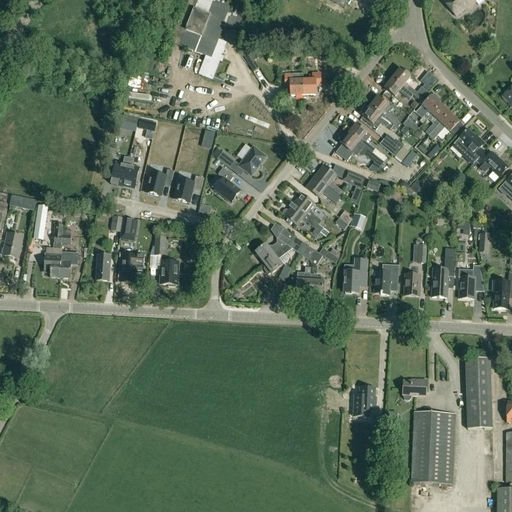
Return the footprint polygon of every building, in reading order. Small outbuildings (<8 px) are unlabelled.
[(171,41),(209,56),(201,76),(212,80),(214,75),(226,44),(216,40),(221,28),(225,16),(245,19),(247,8),(229,0),(186,0),(186,2),(171,41)] [(331,0),(330,1),(345,10),(351,0),(331,0)] [(446,0),(443,3),(456,18),(466,9),(467,11),(475,4),(474,2),(476,0),(446,0)] [(338,67),(342,60),(332,54),(324,52),(323,60),(338,67)] [(423,82),(430,77),(419,64),(412,69),(423,82)] [(400,70),(392,80),(403,88),(411,78),(400,70)] [(319,72),(308,73),(308,80),(301,80),(302,95),(314,95),(314,86),(320,86),(319,72)] [(294,74),(294,75),(291,75),(291,73),(284,73),(284,86),(285,96),(302,95),(301,80),(301,73),(294,74)] [(395,98),(399,93),(409,101),(413,96),(406,91),(403,88),(392,80),(384,89),(395,98)] [(406,91),(413,96),(414,97),(417,94),(409,87),(406,91)] [(511,87),(502,98),(510,105),(510,104),(511,106),(511,87)] [(421,89),(417,94),(414,97),(421,102),(428,94),(421,89)] [(388,106),(378,97),(370,107),(397,129),(401,125),(398,122),(399,121),(389,113),(393,108),(389,105),(388,106)] [(427,120),(431,116),(441,106),(431,97),(422,108),(427,112),(424,115),(424,116),(419,121),(423,125),(427,120)] [(142,107),(142,98),(129,98),(129,106),(142,107)] [(347,103),(339,107),(344,116),(352,112),(347,103)] [(450,115),(441,106),(431,116),(427,120),(433,125),(425,134),(429,137),(441,124),(450,115)] [(162,117),(165,109),(160,107),(157,115),(162,117)] [(397,129),(370,107),(362,117),(373,125),(373,126),(377,129),(381,124),(386,128),(387,128),(394,134),(398,129),(397,129)] [(441,124),(429,137),(433,141),(445,128),(450,133),(459,123),(450,115),(441,124)] [(136,132),(138,120),(124,116),(121,128),(136,132)] [(407,129),(412,124),(408,120),(403,125),(407,129)] [(138,129),(146,131),(154,133),(156,124),(141,121),(138,129)] [(354,128),(348,135),(370,152),(372,154),(375,150),(366,143),(371,137),(367,133),(356,125),(354,128)] [(422,135),(418,130),(414,135),(418,139),(422,135)] [(453,146),(469,161),(472,157),(477,162),(484,153),(480,149),(484,145),(467,130),(453,146)] [(202,148),(211,150),(214,135),(206,133),(202,148)] [(366,157),(370,152),(348,135),(340,145),(351,153),(355,148),(366,157)] [(403,148),(388,136),(384,141),(399,153),(403,148)] [(384,141),(380,145),(395,158),(399,153),(384,141)] [(431,160),(440,150),(434,144),(425,155),(431,160)] [(252,177),(257,170),(257,171),(261,166),(266,159),(266,158),(254,149),(253,148),(253,149),(239,167),(238,168),(239,168),(251,177),(251,178),(252,177)] [(236,164),(222,153),(217,160),(230,171),(236,164)] [(489,157),(484,153),(477,162),(481,166),(484,163),(493,171),(492,172),(499,179),(508,169),(492,154),(489,157)] [(124,158),(122,166),(116,164),(111,186),(118,187),(118,186),(123,187),(129,159),(124,158)] [(384,163),(378,158),(374,163),(369,170),(376,174),(384,163)] [(129,159),(123,187),(134,190),(139,169),(132,167),(134,161),(129,159)] [(323,167),(314,178),(328,188),(336,177),(323,167)] [(223,169),(218,175),(223,180),(214,191),(231,204),(240,192),(229,184),(234,178),(223,169)] [(164,188),(165,184),(171,185),(174,172),(168,171),(166,177),(151,173),(146,194),(161,197),(164,188)] [(347,172),(342,182),(355,187),(361,190),(365,179),(347,172)] [(174,200),(189,204),(193,190),(201,192),(204,179),(196,177),(194,183),(179,180),(174,200)] [(328,188),(314,178),(306,189),(319,199),(323,194),(328,199),(330,196),(338,202),(341,198),(333,192),(328,188)] [(398,187),(403,191),(408,186),(403,181),(398,187)] [(378,193),(380,186),(369,182),(366,189),(378,193)] [(355,204),(361,190),(355,187),(349,202),(355,204)] [(333,192),(341,198),(344,194),(336,188),(333,192)] [(301,195),(292,206),(306,216),(314,205),(301,195)] [(38,206),(33,240),(43,241),(48,207),(38,206)] [(284,217),(297,228),(306,216),(292,206),(284,217)] [(351,221),(343,215),(340,219),(348,225),(351,221)] [(314,216),(311,220),(319,226),(322,222),(314,216)] [(354,217),(350,227),(361,231),(364,221),(354,217)] [(121,233),(123,220),(113,219),(111,232),(121,233)] [(336,224),(344,230),(348,225),(340,219),(336,224)] [(308,224),(315,230),(320,234),(324,230),(319,226),(311,220),(308,224)] [(138,223),(123,221),(121,233),(120,241),(134,243),(138,223)] [(62,229),(62,245),(76,246),(77,226),(68,225),(68,230),(62,229)] [(55,226),(53,249),(61,250),(62,246),(62,245),(63,227),(55,226)] [(277,240),(287,247),(293,237),(283,230),(277,240)] [(2,257),(18,260),(22,238),(7,235),(2,257)] [(490,236),(480,236),(479,254),(489,254),(490,236)] [(154,257),(165,257),(165,238),(154,237),(154,257)] [(305,245),(293,237),(287,247),(299,255),(305,245)] [(255,253),(263,264),(286,247),(277,241),(268,248),(266,245),(255,253)] [(305,245),(299,255),(307,260),(308,259),(312,262),(311,263),(316,266),(323,257),(335,265),(339,260),(323,249),(319,255),(305,245)] [(289,252),(286,247),(263,264),(267,269),(264,271),(268,276),(271,274),(271,275),(282,267),(280,264),(286,260),(289,252)] [(417,264),(427,265),(428,247),(417,247),(417,264)] [(61,254),(61,255),(60,280),(69,280),(70,266),(78,267),(78,255),(61,254)] [(61,255),(45,255),(44,272),(50,272),(50,279),(60,280),(61,255)] [(111,257),(97,256),(95,282),(109,283),(111,257)] [(134,277),(143,277),(143,258),(130,257),(130,263),(122,263),(121,284),(134,285),(134,277)] [(445,259),(444,271),(433,270),(432,298),(447,299),(448,278),(454,278),(455,260),(445,259)] [(172,286),(176,286),(177,264),(162,263),(161,286),(169,286),(168,288),(172,288),(172,286)] [(382,274),(375,274),(374,295),(381,295),(381,296),(390,296),(390,289),(389,289),(389,283),(398,283),(398,267),(382,266),(382,274)] [(355,273),(344,273),(343,294),(359,295),(359,288),(366,289),(367,268),(355,268),(355,273)] [(473,268),(473,272),(459,272),(458,279),(460,279),(459,300),(474,301),(475,286),(483,286),(479,268),(473,268)] [(296,295),(309,295),(310,281),(310,275),(297,274),(296,295)] [(508,311),(509,293),(511,292),(511,275),(508,276),(508,282),(495,282),(494,310),(508,311)] [(419,298),(420,277),(405,276),(404,297),(419,298)] [(322,296),(323,282),(310,281),(309,295),(322,296)] [(490,360),(465,361),(467,431),(493,431),(490,360)] [(411,397),(426,398),(427,382),(418,382),(418,383),(404,382),(403,397),(403,399),(404,401),(406,402),(408,402),(410,401),(411,399),(411,397)] [(375,413),(376,404),(374,403),(375,390),(360,389),(360,390),(358,390),(356,391),(354,393),(354,395),(355,396),(357,398),(359,398),(359,412),(375,413)] [(414,413),(411,484),(453,486),(456,415),(414,413)] [(496,511),(511,511),(511,490),(497,490),(496,511)]
